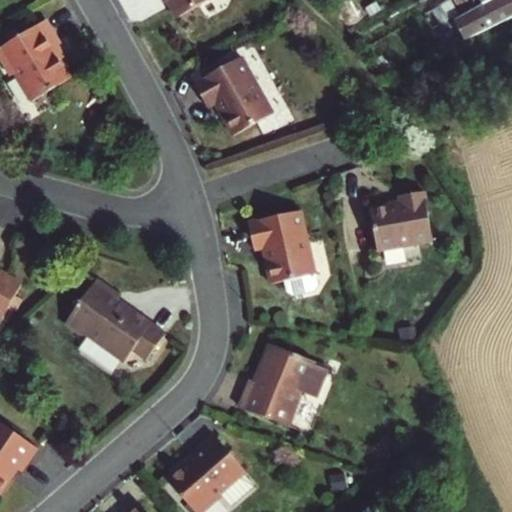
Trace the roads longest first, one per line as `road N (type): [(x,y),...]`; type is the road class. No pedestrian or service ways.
road 1 (residential): [(54,511),(200,380),(214,327),(194,199)]
road 2 (residential): [(194,199),(93,0)]
road 3 (residential): [(0,182),(114,210),(194,199)]
road 4 (residential): [(334,152),(194,199)]
